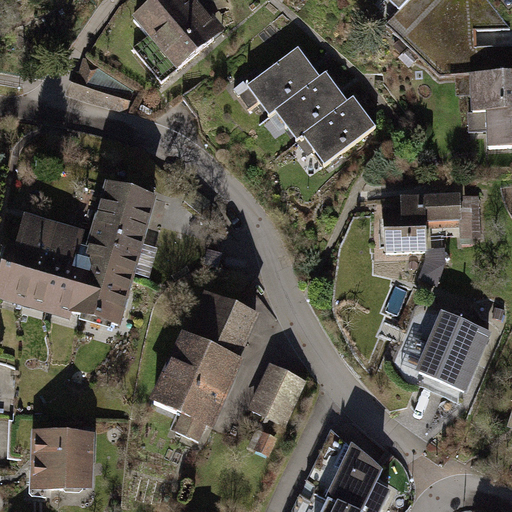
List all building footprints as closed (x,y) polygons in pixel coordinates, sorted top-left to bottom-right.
[(204,0),(162,0),(138,21),(183,73),(231,31),(204,0)] [(388,0),(406,16),(420,0),(388,0)] [(305,53),(254,90),(276,120),(283,115),(304,143),(309,140),(329,168),(379,131),(368,116),(357,101),(351,105),(341,91),(331,77),(326,81),(315,67),(305,53)] [(91,62),(71,99),(131,115),(139,95),(91,62)] [(511,75),(474,78),(476,115),(490,115),(492,152),(511,150),(511,75)] [(166,199),(115,183),(91,263),(87,261),(95,233),(59,222),(34,214),(9,298),(126,333),(158,226),(166,199)] [(406,216),(388,217),(391,264),(439,261),(438,245),(464,243),(485,242),(483,212),(466,213),(465,199),(405,203),(406,216)] [(266,321),(210,296),(159,409),(186,421),(180,435),(209,448),(266,321)] [(499,338),(448,317),(421,384),(472,405),(499,338)] [(311,385),(271,367),(249,412),(288,431),(311,385)] [(249,449),(270,459),(279,440),(256,430),(249,449)] [(96,499),(98,438),(39,436),(37,497),(96,499)] [(353,451),(331,498),(358,511),(384,511),(388,504),(396,486),(353,451)] [(358,511),(331,498),(324,511),(358,511)]
